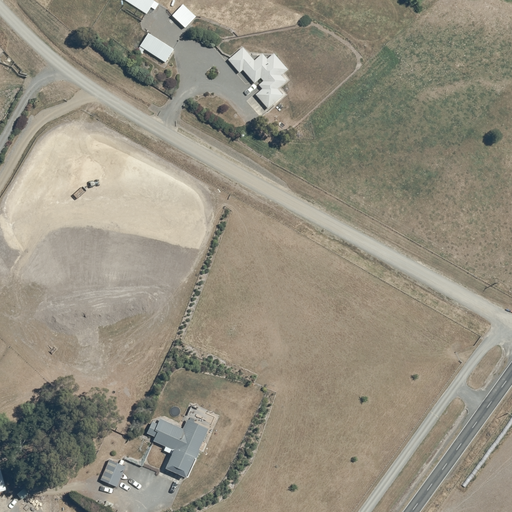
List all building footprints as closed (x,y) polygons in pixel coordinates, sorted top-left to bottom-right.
[(157,4),(150,0),(123,0),(145,14),(149,7),(154,10),(157,4)] [(193,17),(180,5),(170,16),(183,28),(193,17)] [(147,36),(148,35),(141,31),(133,43),(140,48),(137,53),(141,56),(143,51),(165,65),(173,52),(147,36)] [(281,99),(279,96),(275,92),(284,85),(279,78),(287,72),(273,57),(267,62),(262,57),(253,64),(242,51),(227,63),(238,75),(242,72),(259,94),(254,98),(259,103),(266,112),(281,99)] [(209,425),(188,416),(183,427),(159,417),(157,422),(151,420),(146,432),(156,436),(154,439),(166,445),(165,448),(171,451),(164,467),(187,477),(209,425)] [(124,467),(108,460),(99,480),(115,487),(124,467)]
